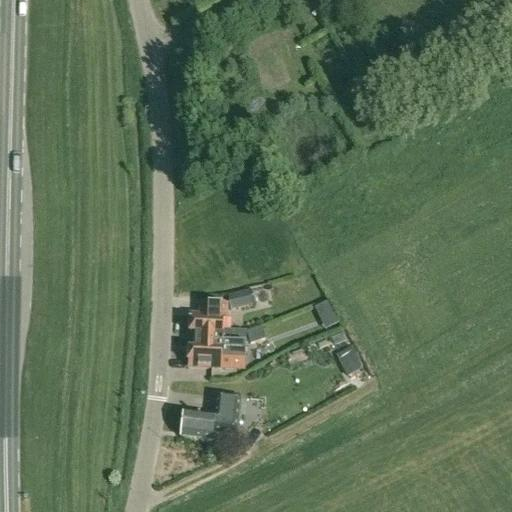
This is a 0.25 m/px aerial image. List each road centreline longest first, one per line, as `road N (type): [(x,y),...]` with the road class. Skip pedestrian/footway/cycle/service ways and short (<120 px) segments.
road 1 (primary): [(6,511),(15,0)]
road 2 (unclassified): [(138,511),(154,398),(162,222),(144,31)]
